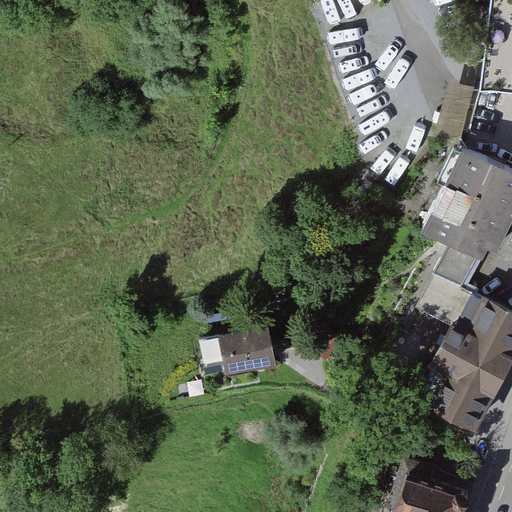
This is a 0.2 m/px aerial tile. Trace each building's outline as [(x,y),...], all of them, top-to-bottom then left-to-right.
[(511,0),(489,0),(480,84),(511,89),(511,0)] [(511,216),(511,165),(459,140),(419,223),(446,236),(476,250),(482,253),(487,242),(497,247),(511,216)] [(476,250),(446,236),(411,307),(448,326),(463,292),(456,288),(476,250)] [(477,425),(511,355),(511,305),(474,286),(419,395),(477,425)] [(269,319),(198,332),(205,372),(277,359),(269,319)] [(460,511),(468,490),(421,473),(424,463),(398,454),(383,511),(460,511)]
